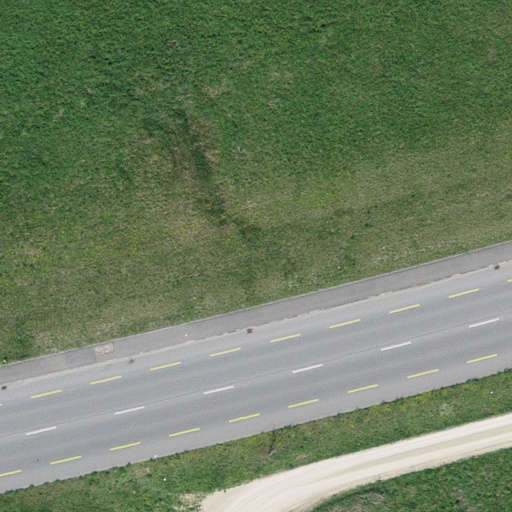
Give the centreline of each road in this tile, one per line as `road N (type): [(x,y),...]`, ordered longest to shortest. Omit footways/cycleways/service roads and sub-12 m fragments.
road 1 (primary): [(0,440),(511,314)]
road 2 (track): [(511,435),(192,509)]
